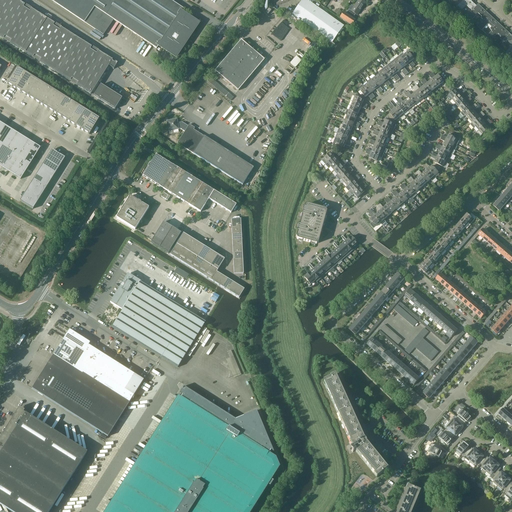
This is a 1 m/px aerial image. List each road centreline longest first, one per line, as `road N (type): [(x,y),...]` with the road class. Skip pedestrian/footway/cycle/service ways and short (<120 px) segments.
road 1 (unclassified): [(37,292),(135,137),(237,15)]
road 2 (residential): [(381,192),(356,155),(377,106),(432,62),(463,79),(494,112),(511,105)]
road 3 (residential): [(433,416),(333,324),(399,261)]
road 4 (residential): [(495,347),(399,261)]
road 5 (residential): [(356,511),(433,416)]
